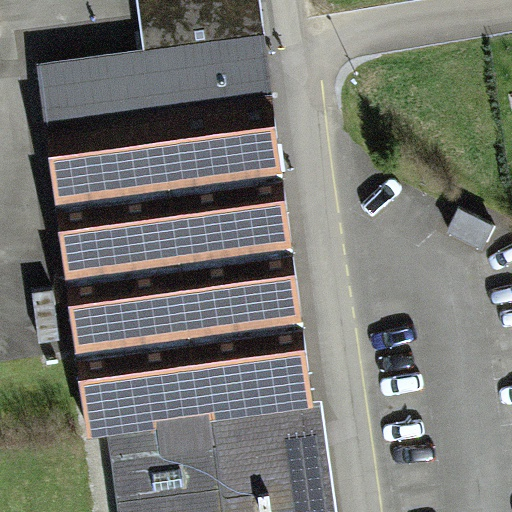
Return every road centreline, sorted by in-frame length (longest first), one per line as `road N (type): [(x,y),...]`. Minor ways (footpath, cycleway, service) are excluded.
road 1 (residential): [(286,54),(349,511)]
road 2 (residential): [(511,10),(286,54)]
